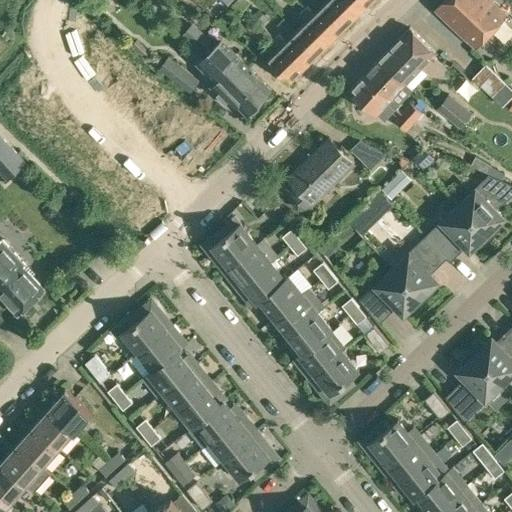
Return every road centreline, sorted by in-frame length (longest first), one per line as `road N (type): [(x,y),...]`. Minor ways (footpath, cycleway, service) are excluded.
road 1 (residential): [(158,247),(399,0)]
road 2 (track): [(54,0),(47,31),(60,71),(195,209)]
road 3 (residential): [(320,450),(511,266)]
road 4 (residential): [(158,247),(320,450)]
road 5 (residential): [(0,399),(158,247)]
